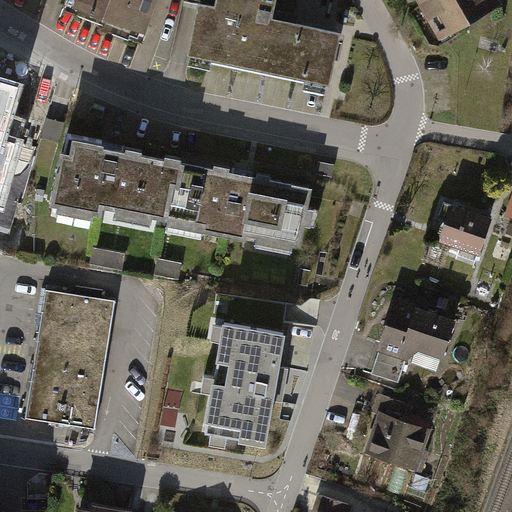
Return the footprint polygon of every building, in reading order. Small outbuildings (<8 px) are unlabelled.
[(68,0),(70,1),(68,7),(100,19),(98,25),(142,42),(157,0),(68,0)] [(274,0),(213,0),(213,3),(198,0),(196,0),(186,53),(189,53),(187,62),(209,66),(211,59),(304,78),(303,87),(324,91),(326,82),(329,83),(341,29),(271,15),(274,0)] [(491,4),(488,0),(426,0),(447,32),(491,4)] [(0,136),(0,132),(14,85),(0,80),(0,187),(14,141),(0,136)] [(188,158),(67,134),(53,203),(174,227),(188,158)] [(314,183),(188,158),(174,227),(301,252),(314,183)] [(438,240),(479,254),(492,216),(451,202),(438,240)] [(96,259),(124,260),(125,247),(96,247),(96,259)] [(45,289),(26,416),(97,427),(116,300),(45,289)] [(416,349),(443,358),(456,320),(415,306),(416,303),(395,296),(377,350),(379,351),(371,373),(398,382),(406,359),(412,361),(416,349)] [(288,333),(225,323),(225,325),(214,324),(211,339),(222,341),(216,377),(205,375),(202,391),(213,393),(207,432),(212,433),(210,444),(227,446),(228,438),(241,440),(241,441),(269,446),(288,333)] [(364,452),(417,470),(432,428),(404,419),(409,404),(378,393),(372,411),(378,413),(364,452)] [(349,511),(352,505),(318,493),(313,508),(319,510),(318,511),(349,511)]
